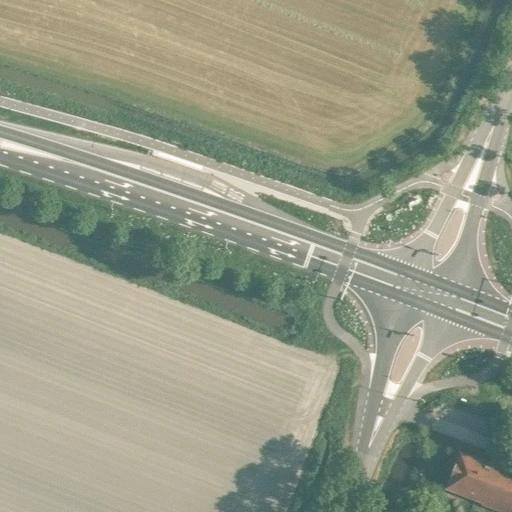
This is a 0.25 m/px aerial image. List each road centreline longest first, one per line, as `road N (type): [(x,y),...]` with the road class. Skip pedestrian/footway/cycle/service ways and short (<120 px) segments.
road 1 (primary): [(423,291),(0,145)]
road 2 (unclassified): [(423,291),(511,61)]
road 3 (unclassified): [(341,511),(423,291)]
